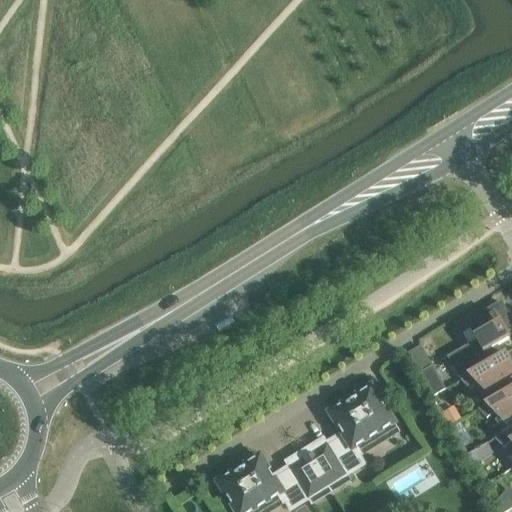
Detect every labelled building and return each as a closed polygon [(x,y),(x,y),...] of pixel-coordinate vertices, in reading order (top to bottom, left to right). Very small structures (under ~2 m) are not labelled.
[(470,328),(477,341),(448,358),(460,377),(501,353),(496,346),(509,338),(505,332),(511,329),(511,328),(511,327),(511,321),(500,302),(473,318),(477,324),(470,328)] [(511,350),(460,381),(470,390),(476,383),(482,388),(479,392),(490,402),(511,389),(511,387),(507,379),(511,376),(511,367),(510,364),(511,363),(511,350)] [(431,368),(419,375),(432,397),(445,390),(431,368)] [(353,450),(395,424),(371,386),(355,396),(355,399),(348,404),(345,403),(329,413),(343,435),(308,457),(327,487),(363,465),(353,450)] [(511,389),(490,402),(477,410),(487,419),(493,412),(499,418),(496,421),(507,432),(511,429),(511,389)] [(454,407),(442,413),(449,426),(461,419),(454,407)] [(511,429),(507,432),(495,439),(504,448),(510,442),(511,443),(511,429)] [(274,478),(260,456),(243,466),(243,469),(236,473),(234,472),(217,483),(235,511),(253,511),(282,494),(291,509),(327,487),(308,457),(274,478)] [(504,511),(511,507),(511,502),(506,497),(494,504),(499,511),(504,511)]
